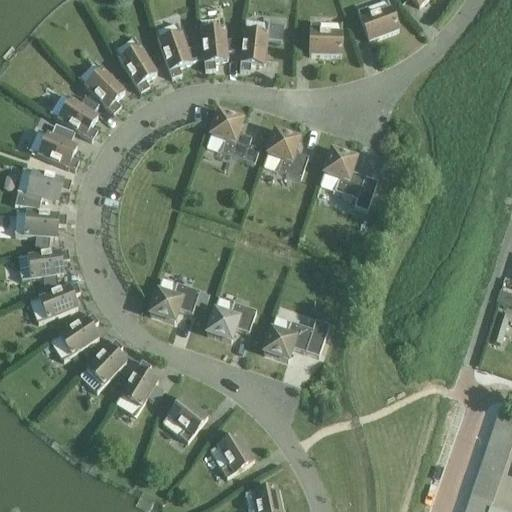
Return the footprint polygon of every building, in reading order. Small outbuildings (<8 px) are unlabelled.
[(431,0),(408,0),(419,11),(431,0)] [(398,35),(387,4),(357,16),(368,46),(398,35)] [(223,23),(199,26),(205,76),(215,74),(214,66),(228,65),(227,57),(235,56),(233,44),(225,45),(223,23)] [(245,25),(239,75),(250,77),(251,68),(264,70),(267,45),(280,46),(282,31),(268,29),(268,28),(245,25)] [(341,60),(342,28),(310,27),(309,60),(341,60)] [(177,28),(155,36),(171,83),(181,80),(179,72),(191,67),(177,28)] [(134,43),(114,55),(140,98),(149,92),(145,85),(156,78),(134,43)] [(95,67),(78,84),(113,119),(121,112),(115,106),(124,97),(95,67)] [(62,98),(49,118),(91,146),(97,137),(90,132),(97,121),(92,118),(98,109),(85,101),(80,110),(62,98)] [(218,117),(205,153),(243,166),(254,169),(259,154),(248,150),(251,143),(238,138),(242,125),(218,117)] [(38,134),(28,156),(30,157),(75,176),(79,166),(71,163),(77,151),(72,149),(76,139),(56,131),(52,140),(38,134)] [(299,144),(274,136),(262,172),(300,185),(308,162),(295,158),(299,144)] [(368,214),(377,186),(351,177),(356,164),(331,155),(319,191),(357,204),(355,210),(368,214)] [(18,196),(14,209),(39,214),(41,203),(57,207),(61,194),(69,196),(71,186),(23,174),(22,174),(17,196),(18,196)] [(66,220),(16,216),(14,240),(35,242),(48,243),(56,243),(57,230),(66,231),(66,220)] [(35,242),(34,251),(48,252),(48,243),(35,242)] [(67,254),(18,262),(21,285),(42,282),(56,280),(63,279),(61,266),(69,265),(67,254)] [(56,280),(42,282),(44,295),(57,290),(56,280)] [(199,296),(161,283),(149,319),(174,328),(178,314),(192,319),(194,311),(199,297),(199,296)] [(76,288),(29,306),(38,328),(77,313),(72,301),(80,298),(76,288)] [(199,297),(194,311),(204,315),(209,301),(199,297)] [(511,298),(506,297),(502,307),(511,310),(511,298)] [(256,315),(218,303),(206,338),(231,347),(235,333),(248,338),(256,315)] [(511,326),(511,317),(502,314),(492,345),(500,348),(507,324),(511,326)] [(92,318),(50,346),(63,366),(98,343),(91,332),(98,327),(92,318)] [(275,322),(263,358),(288,366),(292,353),(319,362),(329,331),(316,327),(313,335),(275,322)] [(114,345),(79,381),(96,397),(126,367),(116,358),(122,352),(114,345)] [(141,365),(115,408),(136,421),(147,402),(154,390),(157,385),(146,378),(151,371),(141,365)] [(154,390),(147,402),(156,408),(163,396),(154,390)] [(162,427),(187,447),(207,422),(182,402),(162,427)] [(511,416),(499,412),(496,422),(511,427),(511,416)] [(511,427),(496,422),(492,431),(511,437),(511,427)] [(511,437),(492,431),(489,441),(510,447),(511,441),(511,437)] [(237,439),(210,456),(226,483),(254,466),(237,439)] [(489,441),(486,450),(507,457),(510,447),(489,441)] [(507,457),(486,450),(483,459),(504,466),(507,457)] [(504,466),(483,459),(480,469),(500,476),(504,466)] [(480,469),(478,475),(476,478),(497,485),(500,476),(480,469)] [(497,485),(476,478),(473,488),(494,495),(497,485)] [(473,488),(470,497),(491,504),(494,495),(473,488)] [(280,511),(276,492),(244,499),(247,511),(280,511)] [(470,497),(467,507),(482,511),(488,511),(489,510),(491,504),(470,497)]
